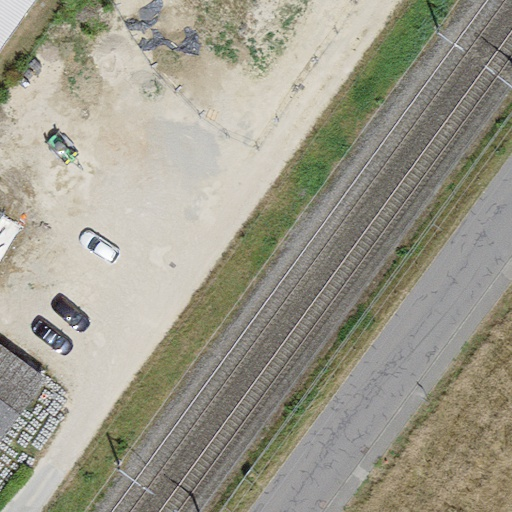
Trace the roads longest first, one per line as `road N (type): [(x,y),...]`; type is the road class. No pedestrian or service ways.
road 1 (unclassified): [(291,511),(511,208)]
road 2 (unknown): [(1,511),(216,213)]
